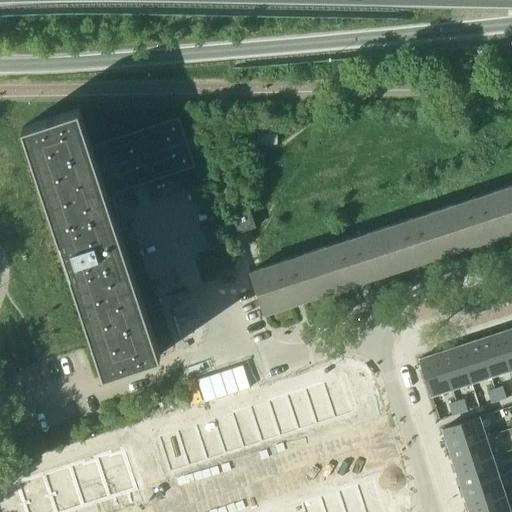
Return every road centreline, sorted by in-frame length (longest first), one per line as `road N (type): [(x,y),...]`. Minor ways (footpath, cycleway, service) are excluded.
road 1 (trunk): [(0,63),(511,19)]
road 2 (residential): [(374,329),(231,385),(198,286)]
road 3 (residential): [(435,511),(374,329)]
road 4 (residential): [(511,285),(374,329)]
